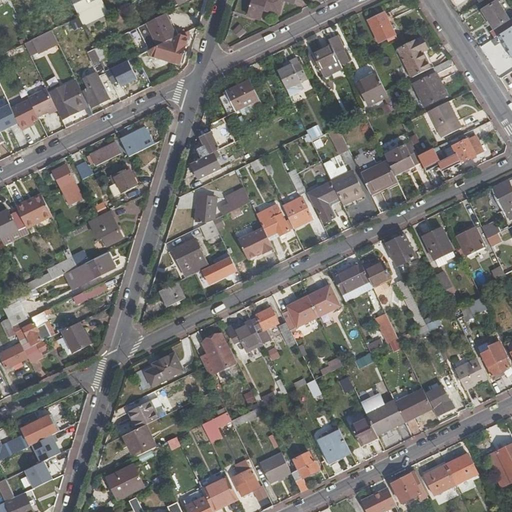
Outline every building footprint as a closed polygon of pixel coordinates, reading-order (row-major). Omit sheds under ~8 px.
[(91,0),(74,9),(79,18),(83,27),(109,14),(101,0),(91,0)] [(284,0),(254,0),(249,17),(261,21),(264,10),(265,6),(281,11),(284,0)] [(481,11),(493,31),(491,32),(495,39),(499,37),(511,28),(511,18),(508,21),(496,2),(481,11)] [(265,6),(264,10),(280,15),(281,11),(265,6)] [(383,13),(367,21),(378,43),(394,35),(383,13)] [(174,39),(178,37),(167,14),(149,23),(154,34),(160,46),(174,39)] [(154,34),(149,23),(145,25),(151,36),(154,34)] [(511,28),(499,37),(511,57),(511,28)] [(189,37),(186,33),(178,37),(174,39),(160,46),(149,51),(151,56),(180,65),(189,37)] [(52,44),(48,35),(35,41),(39,50),(52,44)] [(149,46),(157,45),(155,36),(148,38),(149,46)] [(336,37),(328,41),(331,46),(335,54),(343,50),(336,37)] [(419,37),(396,48),(410,76),(428,67),(419,50),(424,47),(419,37)] [(324,77),(342,69),(335,54),(331,46),(313,54),(313,55),(317,62),(324,77)] [(97,57),(91,59),(100,76),(105,74),(97,57)] [(122,89),(144,80),(135,60),(114,69),(122,89)] [(299,61),(278,72),(286,88),(289,96),(303,89),(300,82),(307,78),(299,61)] [(436,76),(432,68),(408,80),(421,106),(443,95),(434,77),(436,76)] [(107,75),(113,87),(116,85),(110,73),(107,75)] [(385,92),(376,75),(357,84),(368,107),(387,97),(385,92)] [(84,93),(92,108),(106,101),(98,84),(99,84),(96,77),(92,79),(93,81),(88,83),(91,89),(84,93)] [(61,120),(88,107),(75,80),(48,93),(57,111),(61,120)] [(222,98),(230,116),(260,101),(250,81),(226,93),(227,96),(222,98)] [(28,97),(30,100),(38,117),(47,113),(49,115),(57,111),(48,93),(46,89),(28,97)] [(30,100),(12,109),(18,121),(23,131),(31,127),(30,125),(39,120),(38,117),(30,100)] [(461,128),(448,103),(428,112),(442,138),(461,128)] [(12,109),(9,104),(0,108),(0,127),(1,130),(18,121),(12,109)] [(223,119),(216,123),(219,128),(223,137),(230,133),(223,119)] [(216,123),(198,132),(201,137),(219,128),(216,123)] [(309,141),(324,136),(320,126),(306,131),(309,141)] [(129,158),(154,145),(146,128),(121,141),(129,158)] [(219,128),(201,137),(205,146),(198,149),(202,158),(213,153),(227,146),(223,137),(219,128)] [(469,139),(467,133),(450,142),(452,147),(468,140),(469,139)] [(474,137),(469,139),(468,140),(476,155),(482,152),(474,137)] [(322,139),(315,143),(318,149),(325,146),(322,139)] [(457,157),(460,164),(476,156),(476,155),(468,140),(452,147),(453,148),(450,150),(453,156),(456,154),(457,157)] [(116,143),(91,155),(96,166),(121,154),(116,143)] [(410,143),(384,155),(389,165),(394,176),(413,167),(413,166),(420,163),(417,158),(410,143)] [(281,164),(290,160),(283,147),(275,151),(281,164)] [(356,165),(348,149),(342,151),(349,168),(356,165)] [(202,158),(191,164),(200,181),(221,170),(213,153),(202,158)] [(426,153),(419,157),(424,167),(431,164),(426,153)] [(261,159),(251,164),(256,173),(266,168),(261,159)] [(330,162),(323,165),(332,183),(340,179),(348,175),(344,166),(336,170),(333,163),(330,162)] [(75,166),(82,180),(88,177),(81,163),(75,166)] [(62,189),(75,182),(66,165),(53,172),(51,175),(54,181),(57,181),(62,189)] [(362,178),(371,196),(397,183),(394,176),(389,165),(362,178)] [(110,177),(113,184),(116,182),(121,194),(138,185),(130,168),(110,177)] [(352,173),(348,175),(340,179),(343,186),(336,189),(343,204),(363,195),(352,173)] [(334,188),(335,190),(336,189),(343,186),(340,179),(332,183),(334,188)] [(83,198),(75,182),(62,189),(70,205),(83,198)] [(511,189),(508,182),(495,189),(510,220),(511,219),(511,189)] [(335,199),(339,197),(335,190),(334,188),(331,190),(335,199)] [(221,212),(223,216),(250,203),(244,190),(226,199),(228,204),(230,207),(221,212)] [(330,202),(335,199),(331,190),(325,192),(330,202)] [(18,212),(26,228),(51,215),(41,195),(16,207),(18,212)] [(257,197),(252,200),(258,213),(264,210),(257,197)] [(197,222),(212,222),(212,199),(197,198),(197,222)] [(282,207),(292,229),(312,220),(301,198),(282,207)] [(316,206),(324,223),(334,218),(325,201),(316,206)] [(0,212),(0,239),(3,246),(29,234),(26,228),(18,212),(10,215),(7,209),(0,212)] [(123,238),(111,210),(99,216),(91,220),(100,239),(104,237),(108,245),(123,238)] [(261,224),(263,229),(267,237),(277,232),(279,236),(289,231),(281,215),(261,224)] [(207,240),(218,234),(212,222),(201,227),(207,240)] [(489,227),(482,230),(487,240),(496,236),(499,234),(496,227),(490,230),(489,227)] [(443,228),(425,237),(436,261),(454,251),(443,228)] [(477,228),(458,237),(467,256),(486,247),(477,228)] [(263,255),(273,250),(267,237),(263,229),(254,233),(238,241),(247,260),(262,253),(263,255)] [(387,244),(397,267),(416,258),(405,235),(387,244)] [(496,236),(487,240),(490,246),(499,242),(496,236)] [(196,240),(173,250),(182,269),(204,259),(196,240)] [(80,265),(84,264),(79,255),(83,252),(80,246),(80,247),(77,241),(70,244),(75,256),(72,258),(77,267),(80,265)] [(49,274),(52,280),(65,273),(73,269),(77,267),(72,258),(68,250),(64,252),(68,260),(47,270),(49,274)] [(115,269),(107,252),(84,264),(80,265),(77,267),(73,269),(78,279),(86,276),(89,282),(115,269)] [(218,265),(206,270),(213,286),(242,273),(233,252),(215,259),(218,265)] [(370,281),(373,287),(391,279),(383,262),(371,269),(370,267),(365,269),(370,281)] [(333,276),(342,295),(370,281),(365,269),(361,263),(333,276)] [(497,282),(500,290),(509,285),(505,276),(501,268),(491,273),(496,283),(497,282)] [(78,279),(73,269),(65,273),(73,290),(89,282),(86,276),(78,279)] [(437,277),(443,290),(451,287),(444,273),(437,277)] [(22,286),(26,292),(52,280),(49,274),(22,286)] [(397,284),(419,329),(426,326),(404,280),(397,284)] [(488,287),(491,294),(500,290),(497,282),(496,283),(488,287)] [(106,291),(102,283),(88,289),(92,297),(106,291)] [(176,283),(159,292),(167,308),(184,299),(176,283)] [(308,294),(317,315),(339,304),(329,284),(308,294)] [(308,294),(280,308),(290,328),(317,315),(308,294)] [(465,310),(467,315),(474,312),(472,306),(465,310)] [(258,318),(252,321),(256,331),(263,328),(264,331),(279,324),(271,308),(256,315),(258,318)] [(25,310),(8,319),(12,327),(29,319),(25,310)] [(462,318),(467,315),(465,310),(459,312),(462,318)] [(386,346),(398,340),(386,314),(374,320),(386,346)] [(12,327),(8,319),(1,323),(9,340),(16,336),(12,327)] [(12,327),(16,336),(21,345),(24,351),(36,345),(50,337),(45,329),(42,330),(40,326),(34,329),(29,319),(12,327)] [(256,331),(252,321),(237,329),(235,325),(228,328),(235,343),(242,339),(247,351),(262,344),(256,331)] [(90,346),(78,323),(59,332),(62,337),(71,355),(90,346)] [(419,342),(431,336),(426,326),(419,329),(414,332),(419,342)] [(295,341),(288,327),(281,330),(288,344),(295,341)] [(200,358),(205,367),(209,375),(237,361),(230,348),(229,349),(222,334),(203,343),(208,354),(200,358)] [(66,357),(71,355),(62,337),(54,341),(56,346),(59,345),(61,350),(63,350),(66,357)] [(367,345),(370,353),(383,347),(379,339),(367,345)] [(399,341),(391,345),(395,353),(403,349),(399,341)] [(481,354),(492,378),(509,370),(504,360),(507,358),(499,341),(487,347),(489,350),(481,354)] [(28,359),(30,364),(41,358),(40,356),(48,351),(44,342),(37,346),(36,345),(24,351),(28,359)] [(0,357),(6,370),(28,359),(24,351),(21,345),(0,355),(0,357)] [(277,347),(269,351),(274,360),(282,357),(277,347)] [(152,387),(184,371),(175,352),(156,361),(158,365),(144,371),(152,387)] [(343,367),(345,373),(373,359),(370,353),(343,367)] [(463,389),(485,379),(476,360),(455,371),(463,389)] [(431,408),(436,418),(452,410),(446,397),(457,391),(449,374),(438,379),(441,386),(424,394),(431,408)] [(340,382),(346,394),(356,389),(350,377),(340,382)] [(259,408),(251,390),(245,393),(254,411),(259,408)] [(396,406),(404,423),(431,408),(424,394),(422,390),(395,404),(396,406)] [(129,412),(137,429),(146,425),(152,422),(158,419),(154,410),(150,401),(129,412)] [(162,406),(154,410),(158,419),(163,416),(166,415),(162,406)] [(376,436),(404,423),(396,406),(368,419),(376,436)] [(259,408),(254,411),(231,421),(235,428),(263,414),(259,408)] [(213,419),(216,425),(230,418),(227,412),(213,419)] [(166,422),(163,416),(158,419),(152,422),(155,427),(166,422)] [(31,445),(52,434),(43,419),(23,428),(31,445)] [(216,425),(213,419),(202,425),(211,443),(222,437),(216,425)] [(360,446),(377,438),(376,436),(368,419),(351,427),(360,446)] [(135,458),(151,450),(157,447),(146,425),(137,429),(124,436),(135,458)] [(327,462),(349,451),(339,430),(317,442),(327,462)] [(52,434),(31,445),(40,463),(45,461),(61,453),(52,434)] [(0,460),(24,449),(19,437),(2,446),(0,440),(0,460)] [(511,445),(488,457),(502,487),(511,482),(511,445)] [(301,493),(308,490),(306,484),(303,477),(317,470),(312,461),(310,462),(306,453),(293,460),(298,469),(291,472),(292,473),(301,493)] [(292,473),(291,472),(282,454),(261,464),(270,484),(278,480),(284,477),(292,473)] [(469,454),(446,465),(456,485),(478,475),(469,454)] [(54,480),(45,461),(40,463),(26,471),(34,489),(54,480)] [(456,485),(446,465),(424,476),(434,496),(456,485)] [(132,466),(123,470),(135,492),(143,488),(132,466)] [(241,480),(235,483),(241,496),(261,487),(251,468),(239,475),(241,480)] [(135,492),(123,470),(109,477),(120,499),(135,492)] [(426,496),(415,473),(392,484),(401,503),(417,496),(419,499),(426,496)] [(229,505),(239,500),(228,478),(203,490),(206,497),(213,510),(228,503),(229,505)] [(390,489),(362,502),(366,511),(383,511),(397,505),(390,489)] [(15,500),(17,503),(6,508),(7,511),(32,511),(24,495),(15,500)] [(134,510),(134,511),(144,511),(137,497),(129,501),(134,510)] [(189,511),(213,511),(213,510),(206,497),(187,507),(189,511)]
